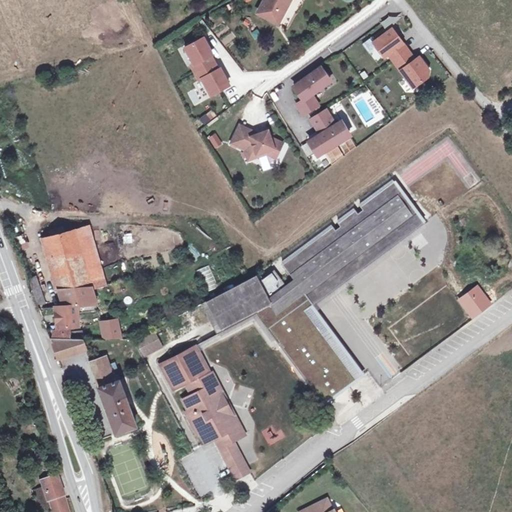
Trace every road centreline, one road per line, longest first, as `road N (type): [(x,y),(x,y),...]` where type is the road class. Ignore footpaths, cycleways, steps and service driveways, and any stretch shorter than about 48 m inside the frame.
road 1 (residential): [(243,511),(392,394),(414,388),(511,316)]
road 2 (secondary): [(19,305),(89,511)]
road 3 (residential): [(511,136),(396,0)]
